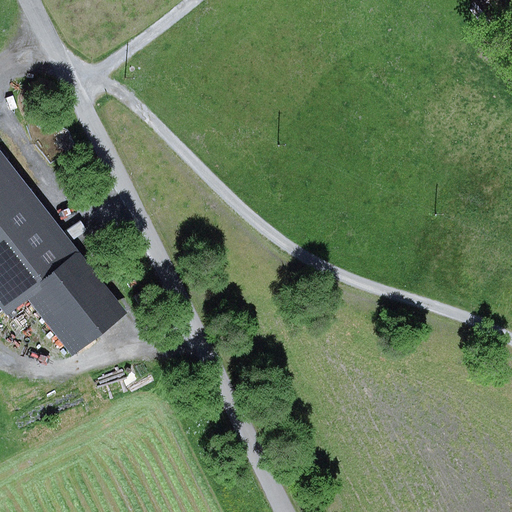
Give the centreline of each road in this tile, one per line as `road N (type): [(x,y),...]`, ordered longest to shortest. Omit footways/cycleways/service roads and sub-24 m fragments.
road 1 (track): [(511,340),(283,243),(114,88),(75,90),(193,0)]
road 2 (unclassified): [(288,511),(29,0)]
